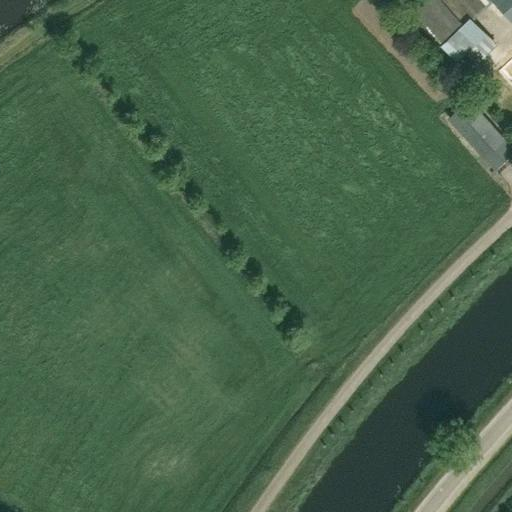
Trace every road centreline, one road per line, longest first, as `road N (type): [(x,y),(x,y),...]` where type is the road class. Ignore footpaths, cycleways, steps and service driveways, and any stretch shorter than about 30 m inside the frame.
road 1 (unclassified): [(257,511),(368,364),(511,216)]
road 2 (unclassified): [(428,511),(511,415)]
